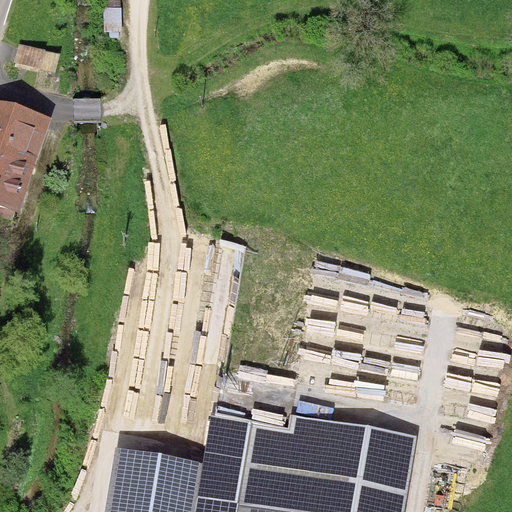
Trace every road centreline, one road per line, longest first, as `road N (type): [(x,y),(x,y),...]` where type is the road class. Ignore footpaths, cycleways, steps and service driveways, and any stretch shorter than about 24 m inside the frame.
road 1 (track): [(135,96),(157,144),(166,223),(165,422)]
road 2 (track): [(142,0),(135,96),(106,108)]
